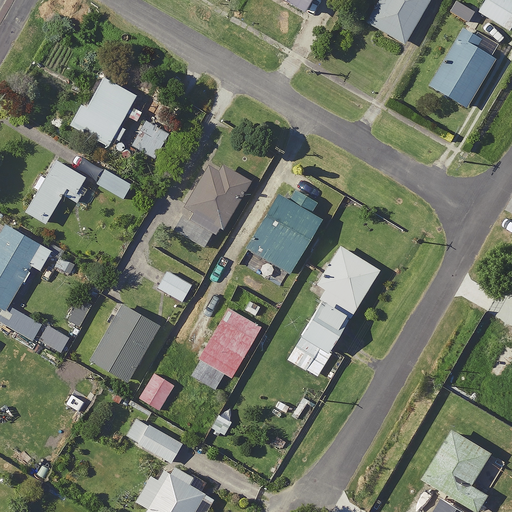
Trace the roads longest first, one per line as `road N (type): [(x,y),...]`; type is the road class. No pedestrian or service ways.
road 1 (residential): [(129,0),(482,213)]
road 2 (residential): [(319,493),(482,213)]
